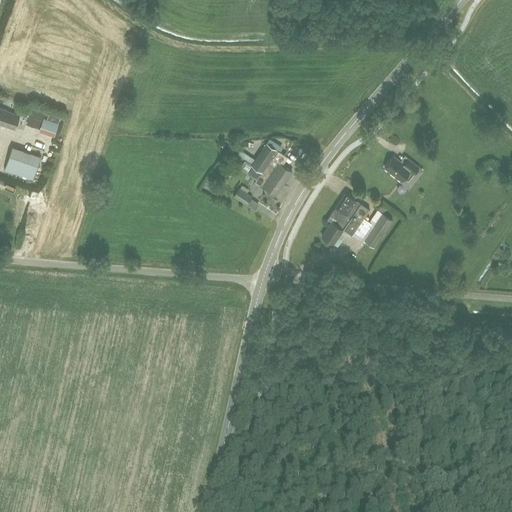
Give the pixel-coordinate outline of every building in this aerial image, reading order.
[(0,123),(15,128),(19,115),(0,108),(0,123)] [(41,109),(38,128),(54,131),(56,118),(45,116),(46,110),(41,109)] [(279,163),(285,155),(267,143),(255,160),(241,150),(238,154),(252,164),(252,165),(253,165),(248,172),(257,178),(254,182),(260,186),(261,184),(276,194),(292,171),(279,163)] [(33,179),(41,156),(12,146),(4,169),(33,179)] [(404,164),(394,156),(385,168),(401,181),(400,182),(409,189),(424,170),(408,158),(404,164)] [(250,190),(242,185),(240,188),(239,187),(233,195),(247,205),(252,196),(248,193),(250,190)] [(352,235),(370,209),(345,192),(327,219),(332,222),(322,236),(334,244),(344,229),(352,235)] [(374,247),(393,220),(383,213),(364,240),(374,247)]
